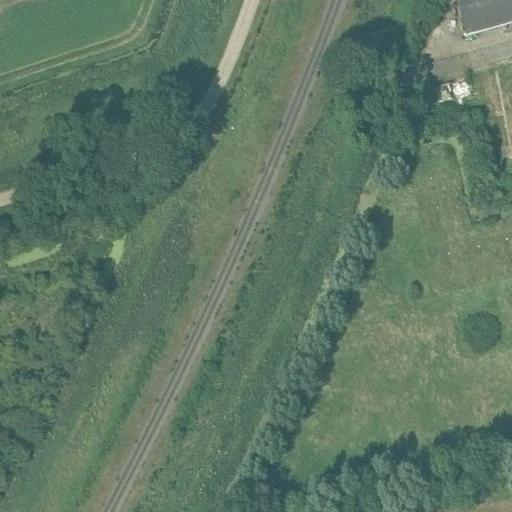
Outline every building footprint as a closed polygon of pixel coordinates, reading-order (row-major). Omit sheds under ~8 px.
[(511,0),(455,0),(466,39),(511,25),(511,0)] [(497,95),(504,123),(511,120),(511,106),(508,92),(497,95)] [(511,159),(397,189),(414,258),(511,232),(511,159)] [(492,241),(482,243),(486,261),(496,259),(492,241)] [(462,248),(453,249),(455,266),(465,265),(462,248)] [(511,383),(287,443),(304,510),(511,456),(511,383)]
